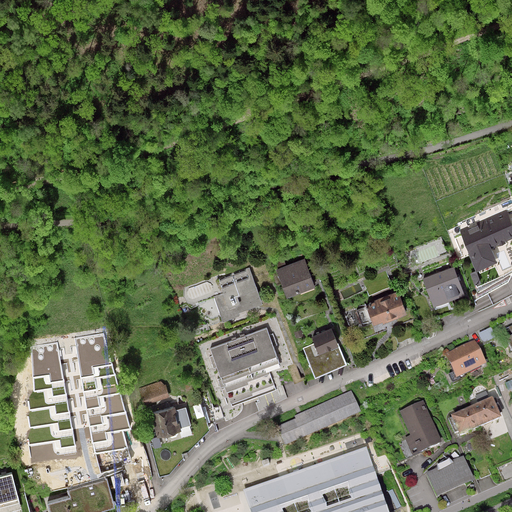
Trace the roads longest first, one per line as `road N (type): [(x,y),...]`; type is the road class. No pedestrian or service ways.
road 1 (track): [(0,193),(91,171),(511,17)]
road 2 (residential): [(511,122),(157,209),(0,225)]
road 3 (residential): [(511,301),(224,434),(147,511)]
